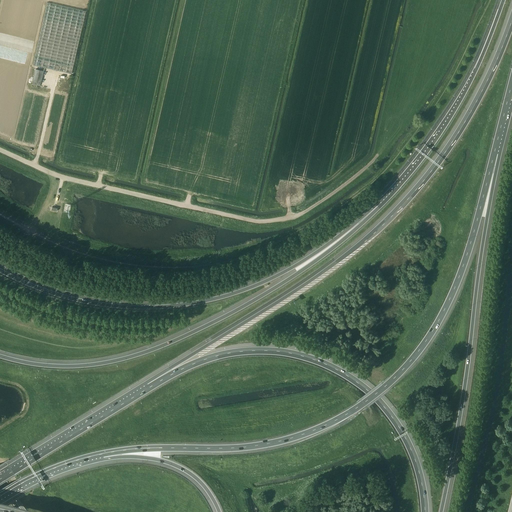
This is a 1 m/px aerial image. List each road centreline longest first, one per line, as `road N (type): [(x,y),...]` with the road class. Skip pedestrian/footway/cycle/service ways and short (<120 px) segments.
road 1 (motorway): [(102,453),(261,445),(314,430),(375,394),(437,323),(463,265),(493,153)]
road 2 (motorway): [(511,21),(459,130),(399,208),(313,278),(148,385)]
road 3 (motorway): [(380,202),(290,278),(155,348),(80,366),(0,356)]
road 4 (motorway): [(380,202),(277,275),(180,306),(83,302),(0,271)]
road 5 (unclassified): [(375,157),(300,214),(259,221),(62,177),(0,151)]
road 6 (motorway): [(424,511),(416,465),(396,423),(364,389),(321,363),(273,352),(226,354),(148,385)]
road 7 (motorway): [(440,511),(493,153)]
road 8 (motorway): [(503,0),(453,110),(380,202)]
road 9 (motorway): [(148,385),(0,476)]
road 10 (motorway): [(102,453),(185,471),(219,511)]
